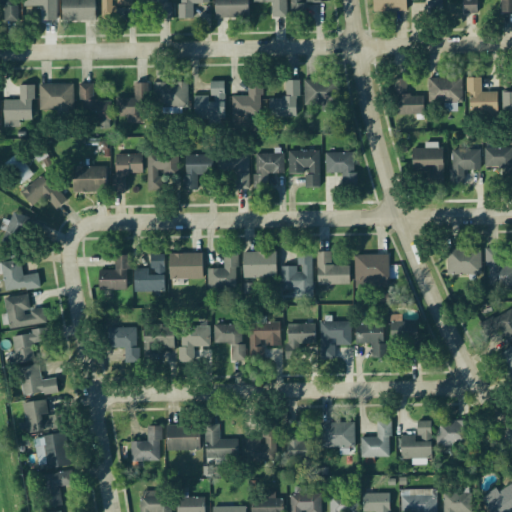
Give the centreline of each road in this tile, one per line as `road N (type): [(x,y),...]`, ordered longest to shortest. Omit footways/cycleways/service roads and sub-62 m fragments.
road 1 (residential): [(0,52),(511,43)]
road 2 (tertiary): [(511,435),(444,318),(400,217),(351,0)]
road 3 (residential): [(78,230),(105,221),(511,216)]
road 4 (residential): [(94,392),(478,383)]
road 5 (residential): [(112,511),(70,261),(78,230)]
